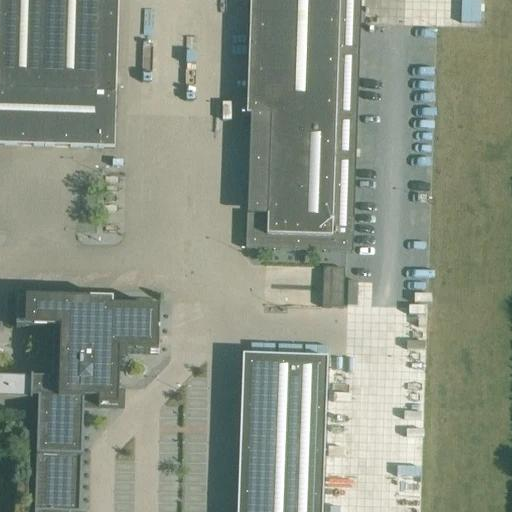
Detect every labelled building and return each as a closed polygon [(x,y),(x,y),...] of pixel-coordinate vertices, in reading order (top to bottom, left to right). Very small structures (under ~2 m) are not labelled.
[(0,0),(0,146),(114,150),(116,94),(94,93),(97,0),(0,0)] [(245,215),(244,249),(354,252),(361,0),(251,0),(248,116),(272,117),(269,216),(245,215)] [(343,309),(345,269),(323,269),(322,309),(343,309)] [(357,307),(358,283),(348,282),(347,307),(357,307)] [(0,400),(30,401),(30,403),(32,403),(32,400),(38,400),(34,511),(80,511),(83,409),(115,410),(116,392),(119,392),(120,355),(158,356),(160,311),(105,309),(105,303),(17,301),(16,329),(53,330),(51,381),(32,380),(32,378),(31,378),(31,380),(0,379),(0,400)] [(262,358),(256,511),(322,511),(328,360),(262,358)]
